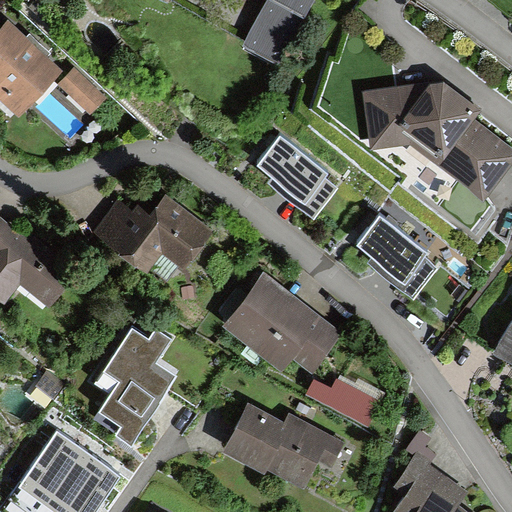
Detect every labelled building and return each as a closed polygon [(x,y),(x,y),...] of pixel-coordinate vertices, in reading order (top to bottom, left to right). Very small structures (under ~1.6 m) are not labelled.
[(268,0),(244,41),(279,61),(314,0),(268,0)] [(11,21),(0,32),(0,99),(1,99),(20,117),(64,71),(11,21)] [(74,67),(59,84),(91,112),(105,95),(74,67)] [(365,94),(374,149),(411,143),(485,199),(511,163),(511,146),(475,119),(481,110),(444,82),(427,84),(365,94)] [(280,131),(255,161),(312,210),(338,180),(280,131)] [(118,202),(94,233),(163,285),(179,265),(185,270),(214,232),(168,197),(157,211),(140,199),(131,211),(118,202)] [(0,213),(0,299),(2,301),(15,286),(44,310),(73,275),(0,213)] [(381,218),(354,249),(410,297),(436,266),(381,218)] [(266,273),(225,326),(284,371),(291,361),(314,378),(347,334),(266,273)] [(511,321),(494,349),(511,360),(511,321)] [(117,438),(131,447),(174,375),(158,366),(174,340),(155,328),(149,339),(131,328),(95,388),(109,396),(100,411),(124,426),(117,438)] [(47,370),(29,397),(46,409),(65,382),(47,370)] [(306,394),(368,427),(386,392),(356,376),(353,382),(338,374),(331,387),(315,378),(306,394)] [(223,450),(267,473),(270,467),(307,486),(319,464),(331,471),(347,444),(288,413),(282,421),(248,403),(223,450)] [(57,425),(0,508),(0,509),(4,511),(98,511),(126,472),(57,425)] [(397,511),(475,511),(455,497),(464,484),(428,459),(431,454),(417,444),(393,478),(397,481),(386,496),(401,506),(397,511)]
